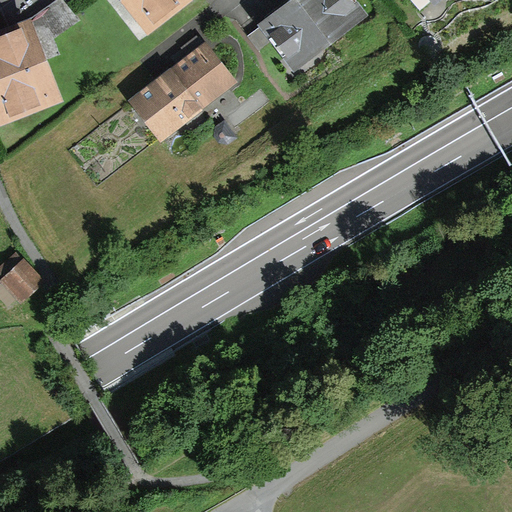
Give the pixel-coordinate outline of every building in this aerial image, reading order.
[(132,0),(150,22),(177,0),(132,0)] [(296,59),(355,14),(344,0),(286,0),(265,17),(268,21),(248,36),(259,51),(278,36),(296,59)] [(0,39),(0,101),(5,114),(51,96),(25,29),(0,39)] [(230,82),(204,48),(138,99),(164,133),(230,82)] [(0,266),(0,269),(23,294),(39,279),(15,253),(0,266)]
